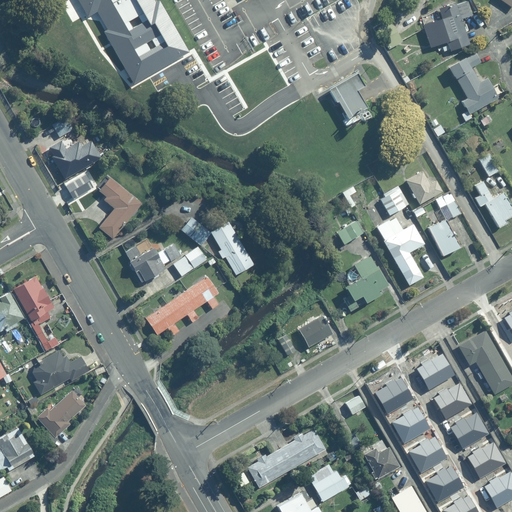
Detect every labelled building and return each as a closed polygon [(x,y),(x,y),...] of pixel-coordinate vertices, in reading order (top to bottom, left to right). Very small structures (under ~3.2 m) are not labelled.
[(73,0),(81,14),(91,9),(101,26),(96,28),(127,82),(184,50),(155,0),(73,0)] [(441,18),(421,24),(429,47),(446,41),(449,50),(468,44),(454,2),(437,7),(441,18)] [(318,32),(317,31),(310,19),(303,23),(310,36),(318,32)] [(387,48),(400,41),(389,20),(376,26),(387,48)] [(467,113),(473,110),(495,97),(485,78),(479,82),(470,67),(479,62),(473,51),(446,65),(452,77),(454,76),(466,98),(461,101),(467,113)] [(274,85),(276,84),(287,78),(282,69),(269,76),(274,85)] [(355,71),(354,72),(327,88),(334,101),(335,100),(345,116),(354,111),(359,119),(367,115),(363,109),(366,107),(356,89),(363,85),(355,71)] [(281,97),(283,95),(292,89),(287,81),(276,89),(281,97)] [(483,126),(483,125),(493,120),(489,114),(479,120),(483,126)] [(58,136),(60,135),(72,128),(65,116),(52,124),(58,136)] [(437,137),(438,136),(444,132),(439,125),(432,130),(437,137)] [(63,177),(66,176),(92,160),(91,159),(99,154),(90,140),(81,145),(78,140),(65,149),(59,139),(39,151),(48,165),(54,161),(63,177)] [(398,162),(400,161),(411,155),(405,146),(393,153),(398,162)] [(478,159),(478,160),(487,175),(498,169),(488,153),(478,159)] [(417,204),(420,202),(441,191),(434,178),(427,182),(421,171),(404,180),(417,204)] [(112,238),(138,203),(139,201),(108,177),(98,190),(105,196),(102,199),(112,207),(97,227),(112,238)] [(511,214),(511,208),(501,192),(492,197),(481,180),(474,185),(479,194),(474,198),(479,206),(483,204),(497,227),(505,222),(504,220),(511,214)] [(388,214),(391,213),(408,204),(399,187),(379,198),(388,214)] [(435,199),(435,200),(444,219),(451,216),(452,217),(461,213),(455,200),(446,204),(442,195),(435,199)] [(416,217),(425,212),(422,207),(413,212),(416,217)] [(180,229),(181,231),(200,245),(209,233),(190,217),(180,229)] [(383,240),(382,241),(407,284),(422,276),(408,252),(423,243),(412,223),(402,229),(395,217),(388,221),(388,219),(376,226),(383,240)] [(459,248),(445,219),(427,227),(441,256),(459,248)] [(253,264),(248,255),(229,220),(210,231),(220,250),(218,251),(221,258),(224,256),(234,275),(253,264)] [(343,244),(346,242),(363,232),(356,220),(336,232),(343,244)] [(141,280),(142,280),(164,268),(161,263),(167,260),(162,250),(156,253),(152,247),(140,254),(134,244),(124,250),(129,259),(127,260),(134,272),(136,271),(141,280)] [(169,259),(179,254),(174,244),(164,249),(169,259)] [(193,268),(194,267),(206,259),(196,246),(184,255),(193,268)] [(387,283),(384,278),(369,254),(353,264),(359,275),(342,286),(347,294),(341,298),(349,311),(380,292),(378,289),(387,283)] [(172,263),(172,264),(180,275),(191,267),(183,255),(172,263)] [(36,275),(13,289),(32,323),(31,324),(46,350),(58,344),(55,338),(49,342),(38,324),(50,317),(46,311),(54,307),(36,275)] [(185,289),(198,306),(205,300),(210,308),(217,304),(212,296),(217,292),(205,275),(185,289)] [(165,303),(177,319),(185,314),(190,322),(197,317),(192,310),(198,306),(185,289),(165,303)] [(10,292),(0,297),(0,298),(2,302),(0,303),(0,331),(0,332),(25,318),(10,292)] [(165,303),(143,317),(155,334),(166,327),(171,335),(177,330),(172,323),(177,319),(165,303)] [(320,314),(319,314),(296,327),(307,347),(331,333),(320,314)] [(511,384),(511,378),(510,376),(484,329),(457,345),(468,364),(475,360),(494,394),(511,384)] [(293,349),(293,348),(285,333),(277,338),(285,354),(293,349)] [(38,381),(35,382),(41,393),(71,377),(72,380),(89,370),(81,357),(70,363),(67,357),(63,359),(59,351),(35,365),(33,372),(38,381)] [(48,408),(37,418),(55,438),(70,424),(67,421),(85,405),(72,391),(50,411),(48,408)] [(351,414),(353,413),(365,406),(358,395),(344,403),(351,414)] [(463,410),(460,411),(440,423),(443,429),(445,428),(452,440),(476,426),(472,418),(469,420),(463,410)] [(419,423),(418,424),(399,435),(411,456),(428,446),(431,452),(438,448),(428,431),(425,432),(419,423)] [(259,487),(271,480),(324,448),(312,428),(302,433),(301,431),(293,435),(295,438),(265,456),(263,453),(255,458),(257,460),(246,466),(259,487)] [(19,429),(0,438),(0,470),(8,466),(10,468),(33,455),(19,429)] [(376,476),(379,475),(396,464),(386,447),(377,452),(373,447),(362,453),(376,476)] [(322,501),(325,499),(351,483),(345,474),(340,477),(335,469),(332,471),(327,463),(306,476),(322,501)] [(459,466),(450,472),(458,486),(459,485),(462,491),(469,488),(465,481),(466,480),(459,466)] [(0,496),(11,490),(3,476),(0,477),(0,496)] [(388,496),(389,497),(397,511),(426,511),(409,483),(388,496)] [(359,500),(359,499),(370,494),(365,486),(355,491),(359,500)] [(320,511),(317,506),(310,510),(300,491),(275,505),(279,511),(320,511)]
